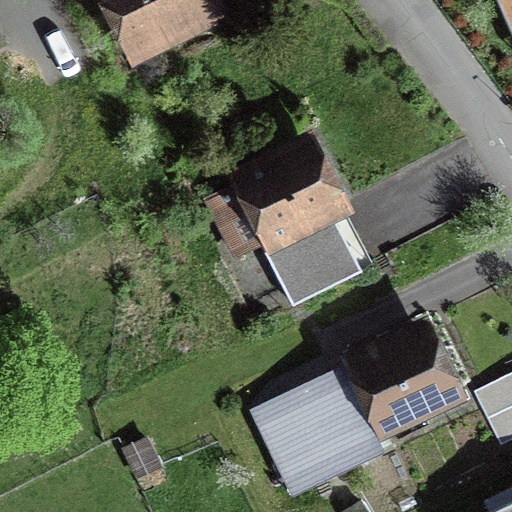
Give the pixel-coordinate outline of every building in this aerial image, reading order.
[(157,63),(234,28),(220,0),(93,0),(128,75),(138,71),(146,88),(164,79),(157,63)] [(356,219),(315,134),(226,176),(231,187),(203,201),(233,264),(261,250),(291,311),(363,276),(361,270),(372,265),(351,222),(356,219)] [(344,357),(249,404),(292,491),(387,444),(381,433),(469,389),(426,302),(338,345),(344,357)] [(501,443),(511,437),(511,368),(473,388),(501,443)] [(370,511),(360,495),(341,507),(343,511),(370,511)] [(511,511),(511,499),(486,511),(511,511)]
